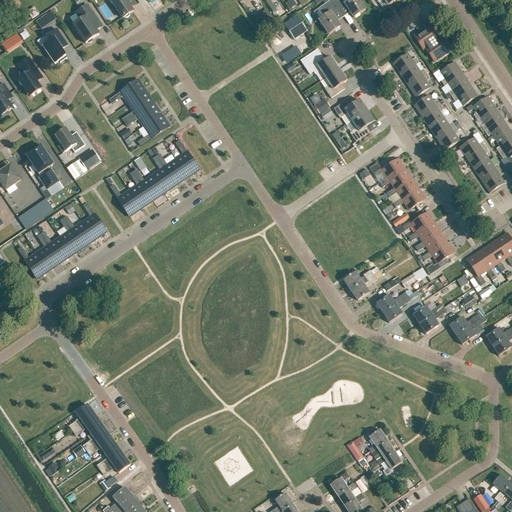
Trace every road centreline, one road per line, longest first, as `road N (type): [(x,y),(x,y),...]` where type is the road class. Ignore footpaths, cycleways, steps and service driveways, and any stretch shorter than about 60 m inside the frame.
road 1 (residential): [(493,379),(355,328),(278,219)]
road 2 (residential): [(50,327),(46,296),(242,165)]
road 3 (residential): [(180,511),(50,327)]
road 4 (unclassified): [(0,146),(64,102),(84,72),(152,29)]
road 5 (residential): [(399,133),(468,232),(511,202)]
road 6 (residential): [(242,165),(152,29)]
road 7 (residential): [(278,219),(399,133)]
